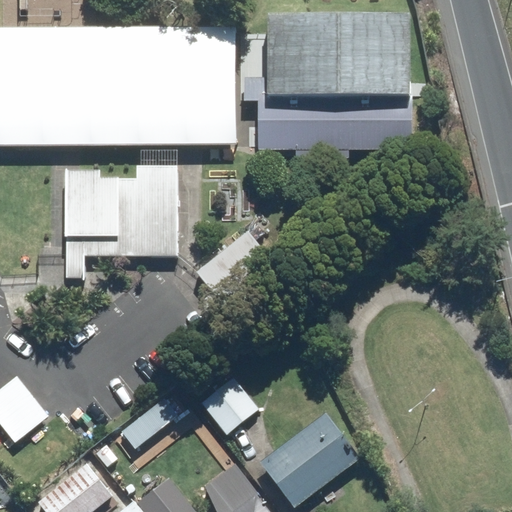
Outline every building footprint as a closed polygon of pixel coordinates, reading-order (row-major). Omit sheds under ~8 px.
[(410,19),(271,20),(272,103),(411,102),(410,19)] [(411,152),(411,102),(272,103),(260,103),(260,153),(411,152)] [(67,172),(66,262),(180,263),(181,168),(133,167),(133,180),(105,180),(105,173),(67,172)] [(279,265),(252,232),(195,276),(222,310),(279,265)] [(18,377),(0,390),(0,428),(13,446),(49,419),(18,377)] [(238,379),(206,403),(229,434),(261,410),(238,379)] [(330,412),(264,461),(298,507),(364,458),(330,412)] [(96,511),(117,496),(91,464),(43,502),(50,511),(96,511)] [(238,465),(208,487),(226,511),(236,511),(260,494),(238,465)] [(199,511),(172,476),(140,502),(147,511),(199,511)] [(236,511),(274,511),(260,494),(236,511)] [(144,511),(136,501),(120,511),(144,511)]
